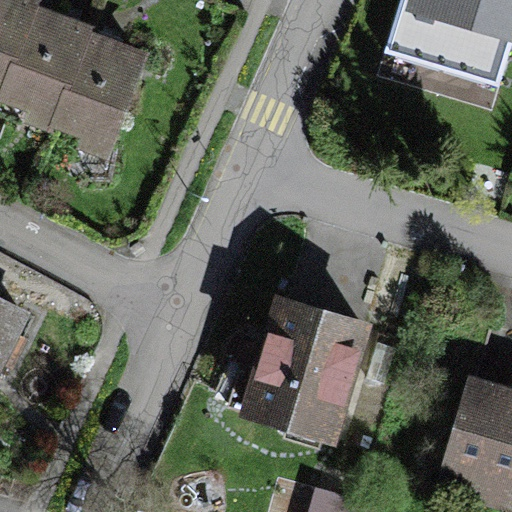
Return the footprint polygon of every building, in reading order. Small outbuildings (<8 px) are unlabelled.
[(0,0),(0,82),(37,0),(0,0)] [(96,25),(41,0),(37,0),(0,82),(0,108),(48,131),(96,25)] [(511,31),(511,0),(408,0),(392,53),(495,86),(511,31)] [(154,51),(96,25),(48,131),(106,157),(154,51)] [(0,380),(32,317),(0,300),(0,380)] [(367,331),(282,304),(248,409),(333,436),(367,331)] [(511,383),(481,373),(452,483),(511,500),(511,383)]
